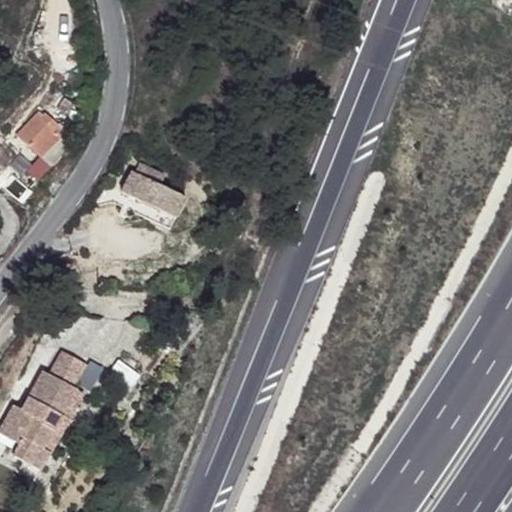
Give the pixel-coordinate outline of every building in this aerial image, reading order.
[(23,111),(0,132),(0,133),(34,164),(56,140),(40,127),(48,118),(36,110),(30,116),(23,111)] [(162,178),(140,163),(133,173),(131,172),(122,191),(156,212),(173,222),(184,204),(168,194),(158,188),(162,178)] [(9,406),(0,422),(0,437),(18,447),(21,443),(39,453),(49,433),(59,439),(69,420),(59,414),(75,386),(70,384),(82,361),(59,350),(47,372),(39,368),(17,409),(9,406)] [(96,369),(82,361),(70,384),(75,386),(84,391),(96,369)] [(84,391),(75,386),(59,414),(69,420),(84,391)] [(59,439),(49,433),(39,453),(21,443),(18,447),(14,455),(44,470),(59,439)]
